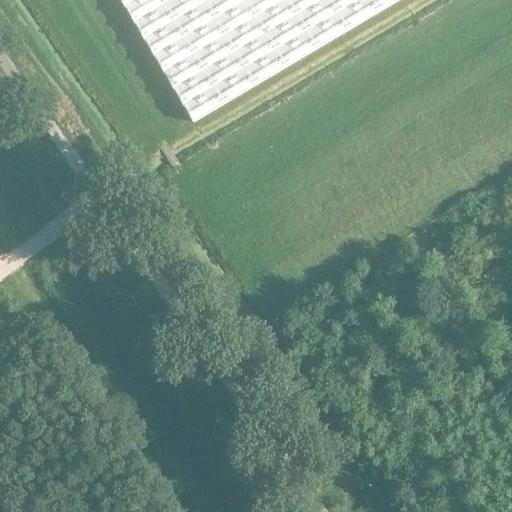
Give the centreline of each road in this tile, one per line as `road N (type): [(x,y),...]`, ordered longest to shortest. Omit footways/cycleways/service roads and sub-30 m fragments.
road 1 (unclassified): [(320,511),(0,52)]
road 2 (track): [(0,267),(100,196)]
